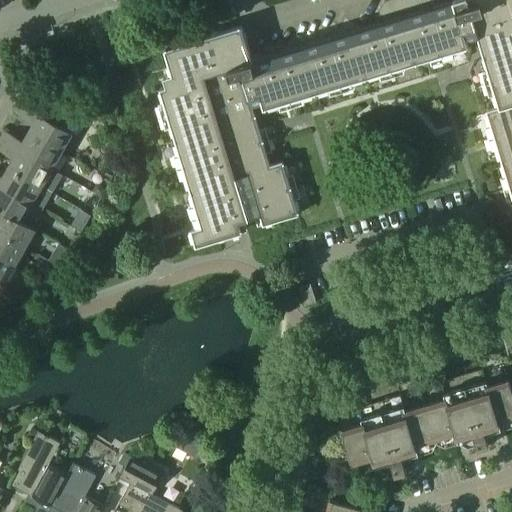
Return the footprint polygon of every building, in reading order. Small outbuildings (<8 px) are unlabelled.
[(511,0),(452,0),(453,1),(450,2),(449,0),(438,4),(436,0),(427,0),(426,0),(386,0),(383,1),(378,9),(382,22),(374,25),(373,23),(356,28),(357,30),(348,33),(348,31),(331,36),(332,38),(323,40),(323,38),(306,44),(306,45),(298,48),(297,46),(280,51),(281,53),(272,56),(272,54),(255,59),(256,61),(252,62),(241,25),(164,48),(172,73),(163,76),(166,85),(160,87),(201,224),(191,228),(196,244),(242,230),(239,221),(260,215),(262,224),(298,213),(282,160),(269,164),(251,103),(262,100),(263,105),(468,43),(466,38),(477,35),(499,106),(486,110),(511,196),(511,0)] [(55,95),(50,105),(72,118),(78,108),(55,95)] [(20,102),(14,112),(33,122),(28,131),(62,150),(72,131),(67,128),(72,118),(50,105),(44,115),(20,102)] [(4,130),(0,136),(0,138),(52,168),(62,150),(28,131),(22,141),(4,130)] [(0,149),(13,157),(8,166),(42,185),(52,168),(0,138),(0,149)] [(0,173),(0,185),(32,203),(42,185),(8,166),(3,176),(0,173)] [(105,188),(96,183),(92,190),(100,196),(105,188)] [(22,221),(32,203),(0,185),(0,208),(1,209),(22,221)] [(0,231),(24,246),(35,227),(22,221),(1,209),(0,210),(0,231)] [(0,254),(15,263),(24,246),(0,231),(0,254)] [(0,277),(5,281),(15,263),(0,254),(0,277)] [(304,305),(315,301),(315,300),(314,296),(310,282),(298,286),(300,293),(304,305)] [(424,404),(434,437),(454,431),(457,442),(467,448),(476,445),(477,448),(488,445),(487,442),(496,439),(501,429),(498,418),(511,413),(511,391),(508,379),(488,385),(486,380),(442,393),(444,398),(424,404)] [(434,437),(424,404),(405,410),(403,405),(360,418),(361,423),(341,429),(351,462),(371,456),(374,467),(384,472),(393,470),(394,473),(405,470),(404,466),(413,464),(418,454),(415,443),(434,437)] [(62,483),(68,473),(48,463),(59,442),(38,430),(10,483),(39,498),(31,511),(47,511),(51,505),(63,483),(62,483)] [(129,508),(136,511),(180,511),(182,509),(152,493),(163,472),(131,455),(127,463),(123,469),(117,481),(118,481),(122,473),(131,478),(118,503),(129,508)] [(119,459),(116,466),(123,469),(127,463),(119,459)] [(51,505),(47,511),(63,511),(64,511),(101,511),(105,506),(84,495),(95,474),(73,462),(68,473),(62,483),(63,483),(51,505)] [(361,511),(363,506),(329,497),(325,511),(361,511)]
